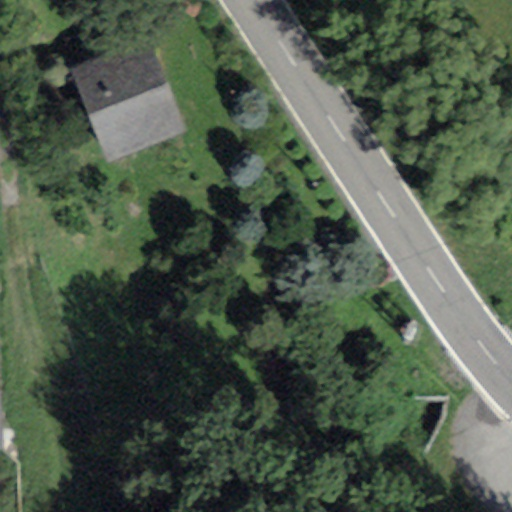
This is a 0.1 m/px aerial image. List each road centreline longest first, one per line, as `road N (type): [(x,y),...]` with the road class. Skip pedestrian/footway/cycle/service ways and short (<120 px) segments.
road 1 (tertiary): [(511,388),(396,241),(242,0)]
road 2 (residential): [(511,394),(485,432),(482,453),(487,477),(511,510)]
